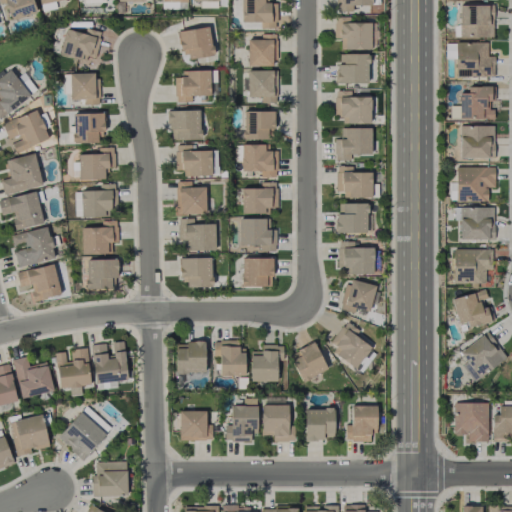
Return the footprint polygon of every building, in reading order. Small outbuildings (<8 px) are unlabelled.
[(33,13),(29,0),(0,0),(0,2),(6,22),(33,13)] [(38,0),(40,11),(55,9),(54,1),(60,0),(38,0)] [(276,27),(276,2),(264,3),(263,0),(240,0),(241,28),(276,27)] [(334,0),(335,12),(352,12),(352,6),(371,5),(371,0),(334,0)] [(459,5),(459,37),(492,37),(493,5),(459,5)] [(370,23),(350,22),(350,17),(334,16),(333,38),(340,38),(340,49),(370,49),(370,23)] [(212,54),(208,26),(177,30),(181,59),(212,54)] [(94,57),(101,32),(85,28),(84,33),(65,28),(58,54),(85,61),(86,55),(94,57)] [(275,34),(260,34),(260,39),(247,39),(247,65),(275,66),(275,34)] [(494,76),(493,56),(487,56),(486,42),(454,42),(455,77),(494,76)] [(367,84),(368,54),(337,53),(336,83),(367,84)] [(0,118),(29,96),(9,69),(1,75),(1,74),(0,74),(0,118)] [(209,70),(181,70),(181,77),(174,77),(174,102),(190,102),(190,96),(209,95),(209,70)] [(261,102),(274,102),(274,88),(276,87),(276,70),(246,70),(247,96),(261,96),(261,102)] [(97,105),(97,72),(69,73),(69,100),(82,99),(83,105),(97,105)] [(493,109),(489,109),(489,86),(468,86),(468,94),(459,94),(459,118),(493,118),(493,109)] [(350,96),(350,90),(334,90),(334,117),(342,117),(342,123),(369,124),(370,97),(350,96)] [(199,139),(199,110),(166,110),(167,129),(172,129),(172,140),(199,139)] [(14,152),(48,140),(37,111),(3,123),(14,152)] [(273,111),(243,111),(243,139),(267,139),(267,129),(273,129),(273,111)] [(72,114),(73,142),(103,141),(103,113),(72,114)] [(493,125),(458,126),(459,158),(493,158),(493,125)] [(370,128),(340,127),(340,139),(334,139),(334,160),(349,160),(350,154),(370,154),(370,128)] [(209,150),(191,150),(190,144),(174,145),(175,170),(182,170),(182,176),(210,176),(209,150)] [(264,144),(240,144),(240,170),(259,171),(259,177),(276,177),(277,151),(264,151),(264,144)] [(78,180),(104,179),(103,168),(114,168),(113,147),(97,147),(97,153),(77,154),(78,180)] [(0,182),(3,194),(41,185),(33,153),(5,159),(9,178),(0,179),(0,182)] [(335,196),(370,196),(371,172),(351,172),(351,166),(336,166),(335,196)] [(493,188),(494,167),(455,166),(455,201),(486,201),(487,187),(493,188)] [(205,213),(204,186),(190,187),(190,181),(175,181),(176,214),(205,213)] [(240,188),(241,214),(264,213),(264,207),(276,207),(276,182),(260,182),(260,188),(240,188)] [(104,216),(104,210),(116,209),(115,183),(98,184),(98,190),(80,191),(81,217),(104,216)] [(42,223),(35,192),(0,199),(0,215),(11,213),(15,229),(42,223)] [(366,233),(367,203),(336,203),(335,232),(366,233)] [(493,207),(459,207),(459,239),(493,239),(493,207)] [(214,250),(214,223),(193,224),(193,218),(177,219),(177,240),(183,240),(184,250),(214,250)] [(239,218),(238,251),(275,251),(275,229),(265,229),(265,219),(239,218)] [(116,220),(100,221),(100,227),(80,227),(81,254),(107,253),(107,242),(117,242),(116,220)] [(17,267),(54,259),(46,226),(10,235),(12,245),(23,242),(25,248),(13,251),(17,267)] [(337,267),(349,268),(349,274),(372,274),(372,247),(353,247),(353,241),(337,241),(337,267)] [(453,283),(484,283),(485,269),(491,269),(491,249),(453,249),(453,283)] [(210,257),(178,258),(179,280),(186,280),(186,287),(211,286),(210,257)] [(240,286),(271,286),(271,258),(241,258),(240,286)] [(117,277),(116,259),(85,260),(86,289),(110,288),(110,278),(117,277)] [(60,294),(52,264),(15,272),(18,287),(29,284),(33,301),(60,294)] [(374,285),(347,278),(339,310),(355,313),(355,312),(367,315),(374,285)] [(488,320),(483,300),(486,299),(484,289),(466,294),(466,295),(451,299),(458,328),(488,320)] [(353,368),(371,348),(355,334),(358,332),(346,321),(326,344),(353,368)] [(461,364),(473,381),(505,359),(487,332),(458,352),(465,361),(461,364)] [(244,352),(238,352),(238,340),(218,339),(218,346),(213,346),(213,356),(219,356),(218,375),(244,376),(244,352)] [(126,380),(122,341),(108,342),(108,343),(90,344),(94,383),(126,380)] [(204,373),(204,342),(175,342),(174,373),(204,373)] [(289,353),(300,381),(326,370),(314,342),(289,353)] [(249,381),(276,381),(276,360),(282,360),(282,345),(260,344),(260,351),(250,351),(249,381)] [(88,386),(86,348),(69,349),(70,361),(64,361),(64,352),(55,352),(57,387),(88,386)] [(46,362),(28,365),(26,356),(11,359),(19,397),(52,391),(46,362)] [(0,404),(15,402),(9,363),(0,364),(0,404)] [(487,441),(486,402),(452,403),(453,434),(466,434),(467,442),(487,441)] [(261,435),(271,435),(272,442),(293,441),(293,426),(287,426),(287,404),(260,405),(261,435)] [(82,460),(110,428),(85,405),(56,437),(82,460)] [(224,425),(224,441),(250,441),(250,433),(256,433),(256,405),(230,405),(230,425),(224,425)] [(375,405),(350,405),(350,425),(344,425),(345,441),(369,441),(369,433),(376,433),(375,405)] [(511,405),(491,406),(491,441),(506,441),(506,436),(511,435),(511,405)] [(303,408),(304,439),(333,439),(333,408),(303,408)] [(178,440),(211,440),(211,423),(205,424),(205,410),(178,411),(178,440)] [(8,421),(15,456),(30,453),(30,450),(48,446),(41,414),(8,421)] [(12,463),(0,429),(0,465),(0,466),(1,467),(12,463)] [(94,462),(94,474),(91,474),(92,497),(126,495),(125,461),(94,462)]
